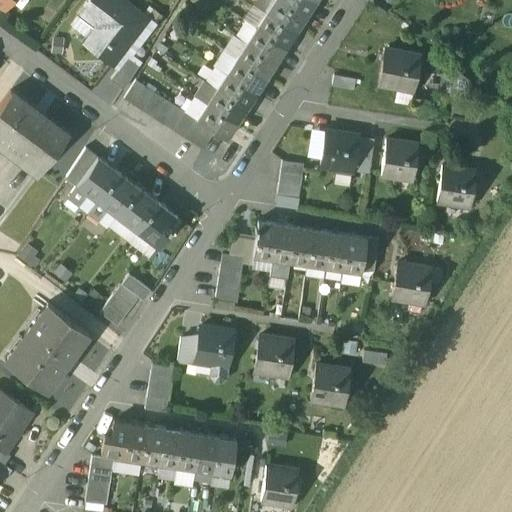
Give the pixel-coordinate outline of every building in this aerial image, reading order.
[(146,18),(121,0),(89,0),(82,9),(99,22),(87,37),(84,42),(112,63),(146,18)] [(272,0),(255,0),(253,3),(266,11),(272,0)] [(305,14),(282,0),(272,0),(266,11),(295,30),(305,14)] [(313,0),(282,0),(305,14),(313,0)] [(99,22),(82,9),(80,13),(81,14),(72,25),(87,37),(99,22)] [(295,30),(266,11),(256,26),(285,45),(295,30)] [(285,45),(256,26),(246,42),(275,60),(285,45)] [(52,36),(51,50),(61,51),(62,37),(52,36)] [(275,60),(246,42),(236,57),(265,76),(275,60)] [(417,54),(385,48),(379,82),(410,88),(417,54)] [(127,55),(110,78),(123,88),(138,64),(127,55)] [(265,76),(236,57),(226,72),(255,91),(265,76)] [(255,91),(226,72),(216,88),(245,106),(255,91)] [(355,78),(333,74),(331,85),(353,89),(355,78)] [(135,79),(123,97),(133,104),(145,85),(135,79)] [(216,88),(204,80),(194,95),(206,103),(216,88)] [(145,85),(133,104),(142,110),(154,91),(145,85)] [(245,106),(216,88),(206,103),(235,121),(245,106)] [(10,90),(0,102),(0,146),(37,174),(67,133),(10,90)] [(154,91),(142,110),(153,116),(164,98),(154,91)] [(175,104),(164,98),(153,116),(163,123),(175,104)] [(235,121),(206,103),(197,118),(214,130),(226,137),(235,121)] [(185,111),(175,104),(163,123),(173,129),(185,111)] [(185,111),(173,129),(183,136),(195,117),(185,111)] [(195,117),(183,136),(193,142),(205,124),(195,117)] [(205,124),(193,142),(202,148),(214,130),(205,124)] [(357,134),(325,130),(319,164),(335,166),(339,167),(340,161),(352,163),(357,135),(357,134)] [(372,138),(357,135),(352,163),(352,169),(367,172),(372,138)] [(417,143),(385,139),(380,173),(412,178),(417,143)] [(85,146),(65,176),(75,184),(97,155),(85,146)] [(97,155),(75,184),(88,193),(96,199),(117,171),(97,155)] [(303,163),(281,159),(279,170),(301,174),(303,163)] [(352,163),(340,161),(339,167),(335,166),(333,180),(348,182),(350,172),(351,173),(352,169),(352,163)] [(474,170),(442,165),(437,199),(469,204),(474,170)] [(301,174),(279,170),(278,182),(299,186),(301,174)] [(117,171),(96,199),(108,208),(116,214),(137,186),(117,171)] [(299,186),(278,182),(276,193),(298,197),(299,186)] [(76,184),(68,194),(80,203),(88,193),(76,184)] [(137,186),(116,214),(136,229),(157,201),(137,186)] [(298,197),(276,193),(274,205),(296,208),(298,197)] [(108,208),(96,199),(88,209),(100,219),(108,208)] [(178,217),(157,201),(136,229),(156,245),(178,217)] [(276,223),(257,220),(252,254),(270,257),(276,223)] [(293,225),(276,223),(270,257),(271,257),(288,260),(293,225)] [(311,228),(293,225),(288,260),(289,260),(306,263),(311,228)] [(329,230),(311,228),(306,263),(324,265),(329,230)] [(347,233),(329,230),(324,265),(342,268),(347,233)] [(366,236),(347,233),(342,268),(360,271),(361,267),(366,236)] [(377,238),(366,236),(361,267),(373,269),(377,238)] [(243,256),(221,252),(219,264),(241,267),(243,256)] [(288,260),(271,257),(268,274),(286,277),(289,260),(288,260)] [(429,267),(397,262),(391,296),(423,301),(429,267)] [(241,267),(219,264),(218,275),(239,279),(241,267)] [(149,288),(128,272),(120,282),(138,296),(142,298),(149,288)] [(239,279),(218,275),(216,287),(238,290),(239,279)] [(138,296),(120,282),(113,292),(130,306),(138,296)] [(238,290),(216,287),(214,298),(236,302),(238,290)] [(130,306),(113,292),(106,302),(123,315),(130,306)] [(87,332),(47,302),(5,361),(44,390),(87,332)] [(123,315),(106,302),(99,311),(116,324),(123,315)] [(225,377),(232,330),(200,325),(197,339),(194,360),(195,360),(212,362),(210,375),(214,380),(220,381),(225,377)] [(291,340),(259,335),(254,369),(286,374),(291,340)] [(197,339),(180,336),(177,359),(179,361),(194,364),(195,360),(194,360),(197,339)] [(173,364),(151,360),(149,372),(171,375),(173,364)] [(348,369),(315,363),(310,398),(342,403),(348,369)] [(171,375),(149,372),(148,383),(169,387),(171,375)] [(169,387),(148,383),(146,395),(167,398),(169,387)] [(2,391),(0,393),(0,447),(5,451),(30,409),(2,391)] [(167,398),(146,395),(144,408),(165,411),(167,398)] [(113,420),(110,436),(103,435),(100,453),(121,457),(126,422),(113,420)] [(145,425),(126,422),(121,457),(140,459),(145,425)] [(163,427),(145,425),(140,459),(158,462),(163,427)] [(181,430),(163,427),(158,462),(176,465),(181,430)] [(199,433),(181,430),(176,465),(193,467),(199,433)] [(217,435),(199,433),(193,467),(193,468),(211,470),(217,435)] [(235,438),(217,435),(211,470),(230,473),(235,438)] [(5,451),(0,447),(0,461),(4,464),(10,454),(5,451)] [(113,458),(91,455),(89,466),(111,469),(113,458)] [(4,464),(0,461),(0,478),(3,480),(11,469),(4,464)] [(193,467),(176,465),(173,482),(191,485),(193,468),(193,467)] [(297,470),(265,465),(260,499),(292,504),(296,479),(297,470)] [(111,469),(89,466),(87,477),(109,481),(111,469)] [(311,472),(297,470),(296,479),(309,481),(311,472)] [(109,481),(87,477),(86,489),(107,492),(109,481)] [(107,492),(86,489),(84,500),(106,503),(107,492)]
